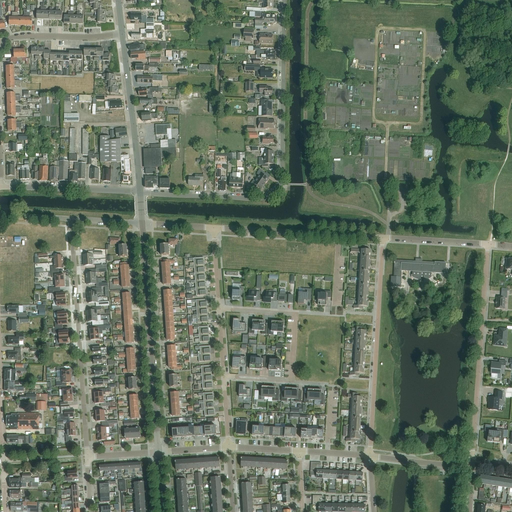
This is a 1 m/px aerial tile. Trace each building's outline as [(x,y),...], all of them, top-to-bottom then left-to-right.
[(141,38),(147,38),(152,38),(152,34),(154,34),(154,30),(141,30),(141,34),(136,34),(136,35),(132,35),(132,36),(132,37),(132,38),(132,39),(137,38),(137,40),(141,40),(141,38)] [(244,30),(244,38),(254,39),(254,30),(244,30)] [(259,43),(272,44),(273,35),(260,34),(259,43)] [(145,44),(140,45),(139,43),(134,44),(134,45),(128,46),(129,50),(130,50),(131,52),(140,51),(146,50),(145,44)] [(261,56),(276,56),(276,51),(270,51),(261,51),(261,47),(248,47),(248,51),(256,51),(256,55),(261,56)] [(273,79),(273,69),(261,69),(261,72),(257,71),(257,78),(261,78),(261,79),(273,79)] [(138,83),(149,84),(153,84),(153,81),(163,81),(163,75),(151,75),(151,77),(138,77),(138,83)] [(254,83),(246,83),(246,92),(254,92),(254,83)] [(272,96),(272,88),(268,88),(268,86),(260,86),(260,92),(265,92),(265,96),(272,96)] [(161,89),(159,89),(159,88),(150,88),(150,89),(147,90),(147,89),(139,90),(139,97),(148,96),(147,93),(150,93),(159,93),(159,92),(161,92),(161,89)] [(157,104),(157,99),(147,99),(147,100),(141,100),(140,105),(148,105),(148,107),(152,107),(152,104),(157,104)] [(109,101),(110,109),(122,108),(122,101),(116,101),(116,100),(109,101)] [(272,116),(272,103),(268,103),(268,100),(261,100),(261,106),(262,106),(262,116),(272,116)] [(152,120),(158,119),(158,114),(153,114),(151,114),(151,113),(142,114),(143,122),(152,121),(152,120)] [(80,122),(80,114),(72,114),(65,114),(65,122),(80,122)] [(275,129),(275,120),(269,120),(269,119),(259,119),(259,129),(268,129),(268,128),(275,129)] [(161,149),(177,148),(176,140),(169,140),(169,135),(168,135),(168,130),(171,129),(171,125),(156,125),(156,136),(166,135),(166,140),(161,141),(161,145),(161,149)] [(117,138),(128,136),(126,129),(123,129),(123,128),(116,129),(117,138)] [(274,143),(274,138),(271,138),(271,136),(263,136),(263,144),(271,144),(271,143),(274,143)] [(110,141),(110,137),(101,137),(101,163),(121,163),(121,139),(110,141)] [(177,159),(177,148),(161,149),(161,145),(151,145),(151,149),(145,150),(146,168),(150,168),(165,168),(165,159),(177,159)] [(264,154),(264,158),(273,158),(274,152),(267,151),(267,149),(261,149),(261,151),(262,151),(262,154),(264,154)] [(89,159),(89,165),(92,165),(92,161),(92,159),(95,159),(99,159),(99,155),(95,155),(95,151),(89,151),(89,159)] [(48,167),(49,164),(49,154),(43,155),(44,159),(40,159),(40,167),(40,181),(45,182),(45,181),(46,181),(46,182),(48,182),(48,167)] [(70,155),(70,162),(60,162),(60,181),(68,181),(68,167),(70,167),(70,164),(74,164),(74,162),(78,162),(78,155),(75,155),(70,155)] [(129,155),(124,156),(121,156),(122,161),(121,161),(122,170),(125,170),(125,174),(126,174),(126,175),(123,175),(123,183),(130,183),(130,174),(132,173),(131,159),(129,159),(129,155)] [(273,164),(273,158),(264,158),(264,161),(262,161),(262,167),(268,167),(268,164),(273,164)] [(29,179),(29,170),(29,161),(25,161),(25,170),(20,170),(20,180),(29,179)] [(60,161),(57,161),(56,167),(50,167),(50,181),(52,181),(52,180),(53,180),(53,181),(58,181),(58,175),(59,175),(60,161)] [(78,182),(78,179),(79,163),(75,163),(75,171),(70,171),(70,182),(78,182)] [(78,179),(86,179),(87,163),(79,163),(78,179)] [(100,169),(92,168),(92,179),(100,180),(100,169)] [(111,170),(104,169),(103,181),(111,182),(111,170)] [(260,176),(258,179),(265,184),(269,179),(263,175),(265,173),(260,169),(258,171),(259,172),(257,174),(260,176)] [(204,181),(204,175),(196,175),(196,178),(189,177),(189,186),(200,186),(201,181),(204,181)] [(158,184),(159,184),(159,183),(158,183),(158,178),(146,177),(146,187),(147,189),(154,189),(154,186),(158,186),(158,184)] [(265,184),(258,179),(256,181),(254,180),(250,185),(256,188),(257,186),(261,189),(265,184)] [(161,180),(160,189),(170,189),(171,180),(161,180)] [(178,240),(169,239),(169,244),(165,244),(165,245),(164,245),(161,245),(161,255),(169,255),(169,245),(177,245),(176,255),(180,255),(180,243),(178,243),(178,240)] [(371,254),(371,250),(361,249),(357,306),(354,306),(354,309),(363,309),(363,306),(368,307),(368,303),(367,302),(367,296),(368,296),(369,288),(368,288),(368,282),(369,282),(369,274),(368,274),(369,268),(370,268),(370,260),(369,260),(370,254),(371,254)] [(194,261),(194,266),(204,265),(204,258),(189,259),(190,261),(194,261)] [(435,263),(422,262),(422,259),(416,259),(415,261),(395,260),(394,269),(394,277),(392,277),(391,287),(392,287),(400,287),(401,287),(404,287),(405,285),(401,284),(401,278),(402,271),(413,271),(413,277),(414,278),(415,279),(417,279),(418,280),(420,280),(420,281),(423,281),(424,280),(425,280),(427,280),(429,280),(430,279),(431,278),(432,272),(445,273),(446,263),(445,263),(438,263),(438,262),(438,263),(435,262),(435,263)] [(117,271),(118,271),(121,270),(129,269),(129,265),(127,266),(126,263),(121,264),(121,261),(115,261),(113,263),(113,266),(116,265),(117,270),(117,271)] [(64,268),(63,262),(54,263),(55,266),(51,267),(51,272),(58,272),(58,269),(64,268)] [(195,273),(205,273),(204,265),(194,266),(190,266),(190,269),(195,268),(195,273)] [(58,275),(58,272),(51,272),(52,273),(49,273),(50,276),(52,276),(52,278),(55,277),(56,281),(65,281),(64,275),(58,275)] [(195,281),(205,280),(205,273),(195,273),(190,274),(191,276),(195,276),(195,281)] [(206,287),(205,280),(195,281),(191,281),(191,284),(196,283),(196,288),(206,287)] [(206,295),(206,287),(196,288),(191,288),(192,291),(196,291),(196,296),(206,295)] [(232,300),(240,300),(241,295),(244,295),(245,287),(241,287),(241,289),(233,288),(232,300)] [(304,304),(304,300),(307,300),(307,301),(307,300),(311,300),(311,289),(303,289),(302,293),(298,293),(298,304),(304,304)] [(253,290),(253,291),(249,290),(249,297),(247,297),(247,301),(254,301),(254,299),(256,299),(256,300),(260,301),(261,292),(257,292),(257,290),(253,290)] [(56,291),(49,291),(46,291),(46,295),(51,295),(51,294),(53,294),(53,296),(57,296),(57,300),(66,299),(66,293),(56,294),(56,291)] [(270,292),(266,291),(266,298),(264,298),(263,302),(271,302),(271,300),(273,300),(273,301),(277,302),(277,293),(274,293),(274,291),(270,291),(270,292)] [(317,295),(317,299),(319,299),(318,305),(327,306),(327,298),(331,298),(332,291),(325,291),(325,294),(321,293),(321,294),(319,294),(319,295),(317,295)] [(280,292),(280,295),(279,295),(279,301),(289,302),(289,303),(293,304),(293,296),(286,295),(286,293),(280,292)] [(505,298),(507,299),(507,295),(501,295),(501,298),(497,298),(496,308),(504,309),(505,298)] [(66,299),(57,300),(58,306),(53,306),(53,310),(54,310),(60,309),(60,306),(67,306),(66,299)] [(197,308),(207,307),(207,299),(192,300),(192,303),(196,303),(197,308)] [(15,313),(15,314),(18,314),(18,317),(27,317),(27,313),(19,313),(19,306),(8,306),(8,313),(15,313)] [(207,307),(197,308),(192,308),(192,311),(197,310),(197,315),(208,314),(207,307)] [(166,321),(166,322),(174,322),(174,316),(173,316),(173,308),(165,308),(165,310),(165,311),(166,314),(166,320),(166,321)] [(58,313),(58,319),(67,318),(67,312),(61,312),(60,309),(54,310),(54,313),(58,313)] [(125,317),(125,325),(133,325),(133,323),(133,319),(132,319),(132,313),(132,312),(132,311),(124,311),(125,317)] [(208,322),(208,314),(197,315),(193,315),(193,318),(197,318),(198,323),(208,322)] [(97,316),(88,316),(88,322),(96,321),(96,325),(104,325),(103,320),(101,321),(101,316),(97,316)] [(67,318),(58,319),(59,323),(55,323),(55,328),(62,328),(61,325),(68,324),(67,318)] [(241,319),(235,319),(234,331),(247,332),(248,324),(241,323),(241,319)] [(258,331),(259,321),(253,320),(253,326),(250,326),(249,333),(255,334),(255,331),(258,331)] [(259,321),(258,331),(262,331),(262,334),(267,335),(268,327),(265,327),(265,321),(259,321)] [(277,332),(278,322),(272,321),(272,327),(269,327),(268,335),(274,335),(274,332),(277,332)] [(91,335),(103,334),(103,331),(106,331),(106,325),(97,326),(97,325),(97,329),(90,329),(91,335)] [(199,335),(209,334),(209,326),(194,327),(194,330),(199,330),(199,335)] [(366,335),(366,331),(362,331),(362,328),(355,327),(355,328),(352,328),(352,331),(356,332),(353,373),(350,373),(350,376),(359,376),(360,373),(364,373),(364,369),(363,369),(363,363),(364,363),(365,355),(364,355),(364,349),(365,349),(366,341),(364,341),(365,335),(366,335)] [(62,328),(55,328),(56,334),(59,334),(60,338),(69,337),(68,331),(62,331),(62,328)] [(494,345),(506,346),(507,330),(500,329),(499,336),(495,336),(494,345)] [(20,340),(24,340),(24,333),(17,333),(17,337),(9,337),(9,344),(20,344),(20,340)] [(209,334),(199,335),(195,335),(195,338),(199,337),(200,342),(210,342),(209,334)] [(69,337),(60,338),(60,344),(55,344),(55,347),(63,347),(63,344),(69,343),(69,337)] [(200,354),(211,354),(210,346),(195,347),(196,350),(200,349),(200,354)] [(18,356),(21,356),(21,348),(15,348),(15,352),(9,352),(9,360),(18,360),(18,356)] [(211,361),(211,354),(200,354),(194,355),(194,357),(199,357),(199,362),(211,361)] [(247,356),(234,355),(234,368),(240,369),(240,364),(246,365),(247,356)] [(250,369),(256,370),(257,359),(251,359),(251,357),(248,357),(247,363),(250,363),(250,369)] [(263,360),(257,359),(256,370),(262,370),(263,364),(265,364),(266,357),(263,357),(263,360)] [(275,371),(276,360),(272,360),(272,357),(267,357),(266,364),(269,364),(269,370),(275,371)] [(499,364),(492,363),(491,369),(491,373),(492,373),(491,378),(497,380),(497,374),(501,374),(501,370),(501,366),(506,366),(506,361),(499,360),(499,364)] [(202,374),(212,373),(211,366),(197,367),(197,369),(202,369),(202,374)] [(62,377),(71,376),(71,370),(65,370),(64,368),(57,368),(57,371),(62,371),(62,377)] [(15,382),(15,370),(5,370),(5,381),(15,382)] [(178,387),(181,387),(181,385),(178,385),(178,377),(180,377),(180,375),(178,375),(170,376),(171,387),(178,387)] [(72,382),(71,376),(62,377),(63,381),(57,381),(57,386),(66,386),(65,383),(72,382)] [(130,390),(138,390),(137,378),(129,378),(129,379),(127,379),(127,381),(129,380),(130,388),(127,388),(127,390),(130,390)] [(212,381),(202,381),(198,382),(198,384),(203,384),(203,389),(213,388),(212,381)] [(251,397),(251,390),(246,389),(246,386),(240,385),(239,397),(251,397)] [(60,396),(64,396),(73,395),(72,389),(66,389),(66,387),(59,387),(60,396)] [(264,397),(268,397),(269,387),(262,387),(262,393),(259,392),(258,400),(264,400),(264,397)] [(269,387),(268,397),(273,398),(272,401),(279,401),(279,394),(275,393),(276,387),(269,387)] [(95,398),(104,398),(104,395),(106,395),(105,392),(111,392),(111,388),(99,389),(100,392),(95,393),(95,398)] [(287,399),(291,399),(292,388),(285,388),(285,394),(282,394),(281,401),(287,402),(287,399)] [(299,389),(292,388),(291,399),(296,399),(295,402),(301,402),(301,395),(298,395),(299,389)] [(310,400),(314,400),(315,390),(308,389),(308,395),(305,395),(305,403),(310,403),(310,400)] [(315,390),(314,400),(321,401),(321,405),(324,405),(324,396),(321,396),(322,390),(315,390)] [(502,399),(502,392),(495,391),(495,398),(489,397),(488,402),(489,402),(489,410),(498,410),(499,399),(502,399)] [(203,396),(204,401),(214,400),(213,393),(199,394),(199,396),(203,396)] [(351,393),(351,395),(352,395),(352,396),(352,398),(352,404),(349,439),(346,439),(346,442),(355,442),(356,439),(360,440),(360,435),(359,435),(359,429),(360,429),(361,421),(360,421),(360,415),(361,415),(362,407),(361,407),(361,401),(362,401),(362,397),(358,397),(358,394),(351,393)] [(73,401),(73,395),(64,396),(64,402),(61,402),(61,405),(67,405),(67,402),(73,401)] [(104,398),(95,398),(95,404),(103,403),(103,407),(110,406),(109,403),(106,403),(106,401),(104,401),(104,398)] [(204,409),(214,408),(214,400),(204,401),(199,401),(199,404),(204,403),(204,408),(204,409)] [(65,417),(75,417),(74,409),(68,410),(67,407),(61,407),(61,414),(65,414),(65,417)] [(204,409),(204,408),(200,409),(200,411),(204,411),(205,416),(215,415),(214,408),(204,409)] [(10,430),(39,430),(39,413),(18,413),(18,415),(12,415),(12,416),(7,416),(7,427),(10,426),(10,430)] [(248,420),(241,419),(241,423),(238,422),(237,434),(239,434),(239,435),(243,435),(243,434),(245,434),(246,423),(248,423),(248,420)] [(97,428),(97,434),(106,434),(106,428),(112,427),(112,424),(103,425),(103,428),(97,428)] [(140,429),(137,429),(129,429),(129,428),(127,428),(127,429),(125,430),(125,437),(125,438),(125,439),(126,439),(129,439),(137,438),(140,438),(141,438),(141,437),(141,436),(140,429)] [(488,432),(487,442),(494,442),(495,432),(495,429),(485,428),(485,431),(488,432)] [(76,436),(76,429),(67,430),(67,434),(66,434),(66,442),(73,442),(72,436),(76,436)] [(495,432),(494,442),(500,443),(501,437),(503,437),(504,430),(499,429),(498,432),(495,432)] [(107,438),(106,434),(97,434),(98,441),(104,440),(105,445),(115,444),(115,440),(111,440),(111,437),(107,438)] [(24,444),(28,444),(28,436),(24,437),(18,437),(18,436),(7,436),(8,444),(11,444),(19,444),(18,440),(24,440),(24,444)] [(245,468),(245,467),(249,467),(249,458),(245,458),(242,457),(242,458),(241,458),(241,459),(241,467),(243,467),(243,468),(245,468)] [(205,459),(204,459),(205,468),(207,468),(207,469),(209,469),(209,468),(216,467),(216,469),(218,469),(218,467),(220,467),(219,459),(220,459),(219,459),(219,458),(216,458),(207,459),(207,458),(205,459)] [(254,467),(256,468),(257,459),(256,458),(254,458),(249,458),(249,467),(252,467),(252,468),(254,468),(254,467)] [(272,469),(272,459),(271,459),(269,459),(260,459),(260,458),(258,458),(258,459),(257,459),(256,468),(258,468),(258,469),(260,469),(260,468),(268,468),(268,469),(270,469),(272,469)] [(202,468),(205,468),(204,459),(203,459),(200,459),(201,459),(194,460),(194,459),(191,459),(191,460),(191,469),(195,469),(195,470),(197,470),(197,469),(200,468),(200,470),(202,470),(202,468)] [(273,459),(272,459),(272,469),(274,469),(274,470),(276,470),(276,469),(283,469),(283,470),(285,471),(285,470),(287,470),(287,462),(288,462),(287,462),(288,460),(287,460),(284,460),(275,460),(275,459),(273,459)] [(189,469),(191,469),(191,460),(190,460),(187,460),(179,461),(179,460),(176,461),(175,461),(175,462),(175,463),(176,470),(178,470),(179,471),(181,471),(180,470),(187,469),(188,471),(190,471),(189,469)] [(108,471),(108,465),(100,466),(100,471),(105,471),(105,474),(104,475),(104,477),(108,477),(108,471)] [(317,467),(317,469),(317,472),(311,472),(310,476),(317,476),(316,479),(323,479),(324,469),(319,469),(319,467),(317,467)] [(71,478),(78,478),(77,471),(68,472),(68,476),(65,476),(65,479),(64,479),(64,482),(71,481),(71,478)] [(10,483),(27,483),(30,483),(34,483),(35,483),(35,478),(32,478),(32,474),(23,474),(23,479),(22,479),(22,478),(10,478),(10,483)] [(212,489),(212,491),(221,491),(221,490),(222,490),(221,487),(221,484),(221,482),(221,477),(220,477),(219,477),(211,478),(211,482),(210,482),(210,484),(211,483),(212,487),(210,487),(210,489),(212,489)] [(178,494),(187,494),(186,479),(177,480),(178,494)] [(283,492),(290,491),(290,485),(283,485),(283,482),(279,483),(279,481),(274,482),(274,486),(283,485),(283,488),(279,489),(279,491),(283,491),(283,492)] [(135,483),(135,488),(134,488),(134,489),(134,490),(135,490),(136,497),(145,496),(145,495),(145,494),(145,492),(144,482),(142,482),(141,482),(135,483)] [(243,499),(252,498),(252,496),(253,496),(253,494),(252,494),(251,487),(253,487),(253,485),(251,485),(251,483),(244,484),(244,483),(243,483),(243,484),(242,484),(242,487),(243,496),(242,496),(243,499)] [(16,499),(21,499),(21,491),(14,491),(11,492),(11,494),(11,496),(11,499),(16,499)] [(221,491),(212,491),(212,495),(211,495),(211,499),(213,499),(213,505),(223,504),(223,503),(222,503),(222,501),(222,499),(222,497),(222,494),(222,492),(221,491)] [(178,494),(179,509),(188,508),(187,494),(178,494)] [(136,504),(137,511),(146,511),(146,510),(146,507),(145,498),(145,496),(136,497),(136,502),(135,502),(135,504),(136,504)] [(252,500),(252,498),(243,499),(243,500),(243,502),(243,506),(244,511),(243,511),(253,511),(254,511),(254,510),(253,510),(252,502),(254,502),(254,500),(252,500)] [(12,511),(17,511),(23,511),(23,504),(12,503),(11,503),(11,511),(12,511)]
